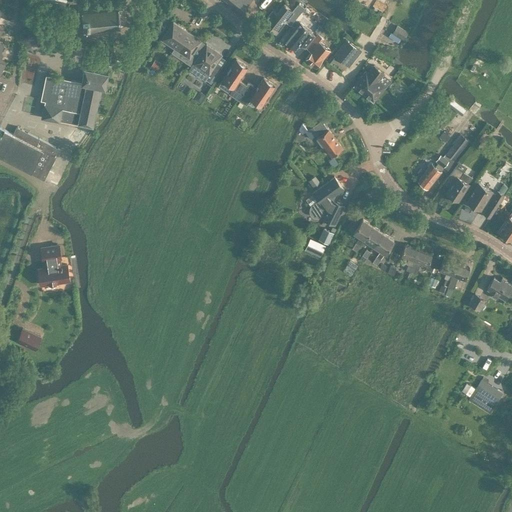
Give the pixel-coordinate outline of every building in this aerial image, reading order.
[(252,0),(223,0),(241,14),(252,0)] [(291,25),(305,8),(299,3),(293,11),(284,3),(277,13),(273,10),(263,23),(276,33),(286,21),(291,25)] [(121,27),(119,8),(82,11),(84,31),(121,27)] [(180,41),(187,31),(174,22),(162,40),(175,48),(172,53),(174,54),(177,50),(179,51),(183,44),(180,41)] [(284,41),(295,50),(300,44),(305,47),(314,36),(310,32),(310,31),(299,22),(284,41)] [(397,25),(393,32),(404,39),(408,32),(397,25)] [(187,31),(180,41),(183,44),(179,51),(177,50),(174,54),(193,67),(203,51),(200,49),(204,43),(202,41),(187,31)] [(316,68),(331,50),(321,42),(324,38),(319,34),(318,34),(307,49),(311,52),(306,60),(316,68)] [(348,65),(360,51),(346,40),(334,55),(348,65)] [(193,67),(191,70),(199,75),(205,79),(208,81),(212,83),(213,81),(222,68),(216,64),(222,55),(207,44),(204,43),(200,49),(203,51),(197,60),(195,63),(193,67)] [(116,66),(117,59),(118,54),(112,53),(110,65),(116,66)] [(332,55),(327,61),(332,65),(337,59),(332,55)] [(155,60),(150,68),(157,72),(161,64),(155,60)] [(248,67),(237,60),(223,79),(234,87),(230,94),(238,99),(247,86),(239,81),(248,67)] [(368,73),(366,71),(354,86),(373,102),(386,87),(378,81),(384,74),(374,65),(368,73)] [(82,82),(102,87),(106,88),(109,72),(85,67),(82,82)] [(102,87),(82,82),(46,75),(41,100),(45,101),(42,118),(60,122),(60,121),(78,124),(78,123),(93,126),(102,87)] [(262,106),(276,86),(264,78),(255,91),(247,86),(238,99),(247,105),(251,98),(262,106)] [(466,110),(452,99),(448,104),(462,116),(466,110)] [(296,133),(303,137),(310,122),(303,118),(296,133)] [(324,147),(336,139),(329,129),(322,120),(313,127),(306,132),(311,140),(319,134),(320,136),(317,138),(324,147)] [(5,130),(0,138),(0,155),(5,158),(9,160),(31,172),(31,173),(45,180),(51,167),(54,162),(60,149),(17,127),(13,134),(5,130)] [(440,137),(446,142),(450,137),(444,132),(440,137)] [(438,163),(436,166),(432,170),(429,168),(419,181),(428,188),(444,168),(451,173),(455,168),(455,167),(457,164),(454,161),(470,141),(461,135),(444,158),(441,156),(437,161),(438,163)] [(336,139),(324,147),(331,157),(343,148),(336,139)] [(472,180),(463,173),(455,168),(451,173),(442,186),(448,191),(445,195),(457,203),(467,186),(472,180)] [(320,183),(315,176),(308,181),(314,188),(320,183)] [(331,196),(332,196),(343,188),(335,177),(313,192),(319,201),(314,205),(312,207),(311,209),(310,212),(311,215),(314,217),(318,217),(319,217),(322,215),(324,214),(325,215),(323,218),(335,224),(344,206),(329,198),(331,196)] [(488,210),(494,213),(504,197),(498,193),(496,196),(479,186),(467,204),(480,212),(485,205),(489,207),(488,210)] [(511,211),(498,233),(511,242),(511,240),(511,211)] [(357,251),(364,240),(374,226),(363,219),(354,233),(360,237),(353,248),(357,251)] [(374,226),(364,240),(375,247),(384,233),(374,226)] [(329,244),(334,233),(325,228),(322,233),(326,235),(323,241),(329,244)] [(384,233),(375,247),(381,251),(373,262),(377,265),(394,240),(384,233)] [(320,257),(326,246),(313,240),(308,251),(320,257)] [(406,244),(401,255),(409,258),(405,270),(410,272),(419,249),(406,244)] [(41,285),(48,284),(49,286),(59,284),(58,283),(70,281),(68,265),(60,266),(59,259),(62,259),(60,245),(42,248),(44,261),(46,261),(47,268),(39,269),(41,285)] [(363,255),(367,258),(371,252),(367,249),(363,255)] [(416,274),(421,262),(428,265),(426,269),(432,272),(434,267),(437,260),(437,259),(431,257),(432,254),(419,249),(410,272),(416,274)] [(346,264),(353,268),(358,259),(352,255),(346,264)] [(437,260),(434,267),(439,269),(447,272),(445,278),(446,279),(444,285),(448,286),(450,280),(450,281),(453,274),(457,263),(444,258),(442,262),(437,260)] [(470,268),(457,263),(453,274),(466,279),(470,268)] [(391,266),(388,273),(394,275),(397,268),(391,266)] [(506,299),(511,288),(511,284),(506,282),(507,280),(503,277),(501,281),(494,277),(487,289),(494,292),(492,296),(496,299),(498,295),(506,299)] [(432,278),(428,285),(435,288),(438,280),(432,278)] [(469,304),(480,310),(485,302),(479,299),(481,297),(476,294),(469,304)] [(17,341),(36,350),(41,337),(23,329),(17,341)] [(482,379),(474,393),(469,400),(490,414),(503,393),(482,379)]
